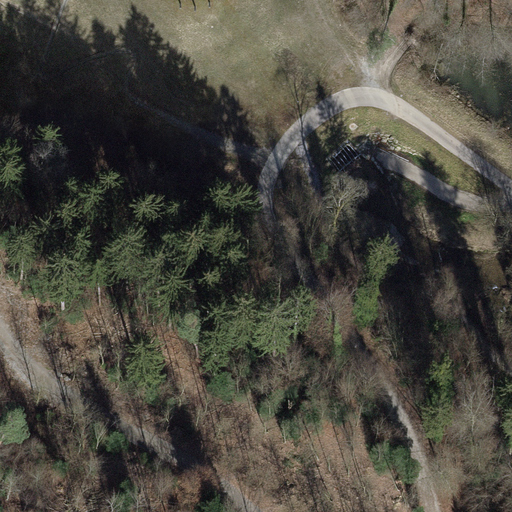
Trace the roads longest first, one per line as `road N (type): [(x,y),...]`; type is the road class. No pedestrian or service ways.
road 1 (track): [(511,186),(396,101),(374,95),(333,106),(294,134),(269,167),(269,203),(288,275),(361,358),(408,435),(433,511)]
road 2 (track): [(256,511),(208,470),(59,395),(0,329)]
